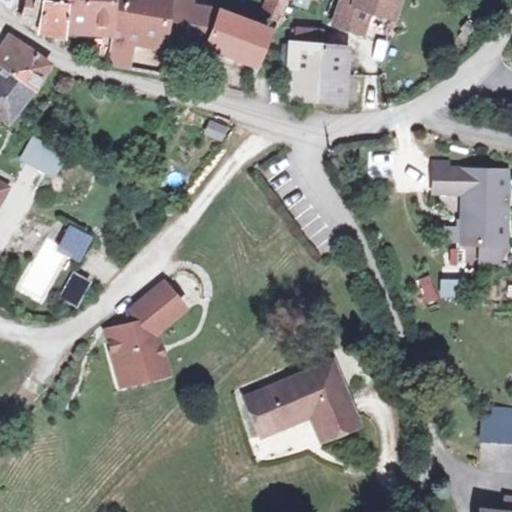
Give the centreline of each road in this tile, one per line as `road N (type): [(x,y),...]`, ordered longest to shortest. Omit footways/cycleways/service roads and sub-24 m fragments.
road 1 (unclassified): [(285,120),(407,357),(426,414),(421,511)]
road 2 (residential): [(262,115),(194,209),(88,323),(62,342),(0,326)]
road 3 (unclassified): [(262,115),(75,68),(0,11)]
road 4 (unclassified): [(511,28),(482,70),(414,112)]
road 5 (unclassified): [(414,112),(342,126),(285,120)]
